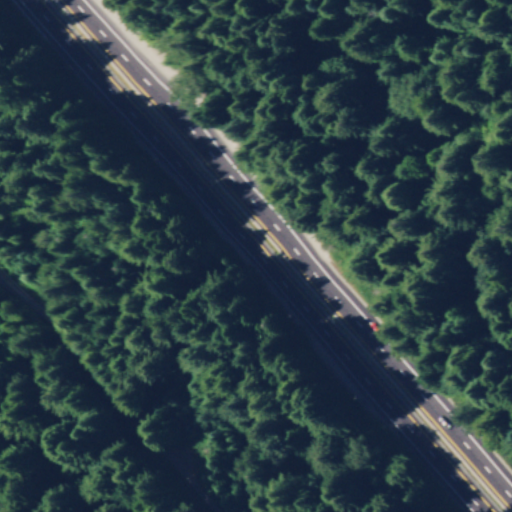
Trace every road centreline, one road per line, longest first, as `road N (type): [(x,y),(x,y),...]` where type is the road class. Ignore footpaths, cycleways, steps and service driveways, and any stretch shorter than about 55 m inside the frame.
road 1 (motorway): [(19,0),(472,511)]
road 2 (motorway): [(511,508),(64,0)]
